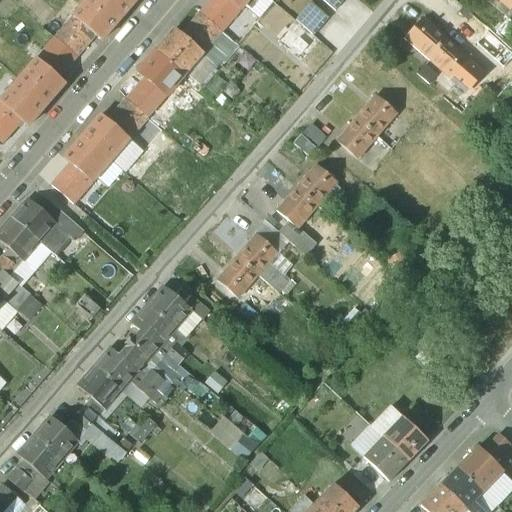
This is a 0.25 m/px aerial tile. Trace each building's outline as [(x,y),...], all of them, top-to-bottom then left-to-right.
[(119,21),(94,0),(89,0),(73,19),(95,37),(101,42),(119,21)] [(94,0),(119,21),(136,0),(94,0)] [(224,0),(209,0),(198,14),(221,34),(239,13),(224,0)] [(224,0),(239,13),(249,0),(224,0)] [(301,62),(320,41),(314,36),(346,0),(314,0),(278,41),(301,62)] [(511,8),(511,0),(494,0),(509,13),(511,8)] [(198,14),(180,35),(203,55),(221,34),(198,14)] [(95,37),(73,19),(55,40),(77,58),(95,37)] [(445,41),(422,21),(404,42),(426,62),(445,41)] [(174,30),(155,52),(184,77),(203,55),(180,35),(174,30)] [(55,40),(37,61),(59,80),(77,58),(55,40)] [(445,41),(426,62),(449,81),(468,60),(445,41)] [(184,77),(155,52),(136,74),(142,79),(165,99),(184,77)] [(59,80),(37,61),(18,83),(45,106),(64,84),(59,80)] [(142,79),(124,100),(147,120),(165,99),(142,79)] [(45,106),(18,83),(0,104),(0,105),(21,124),(27,128),(45,106)] [(396,115),(375,98),(355,120),(376,138),(396,115)] [(124,100),(106,122),(129,141),(147,120),(124,100)] [(21,124),(0,105),(0,142),(3,145),(21,124)] [(106,122),(100,117),(82,138),(110,162),(129,141),(106,122)] [(376,138),(355,120),(335,143),(356,161),(376,138)] [(393,135),(384,145),(391,151),(399,140),(393,135)] [(82,138),(63,160),(69,165),(92,184),(110,162),(82,138)] [(69,165),(49,185),(73,206),(92,184),(69,165)] [(336,185),(315,167),(295,189),(316,208),(335,187),(336,185)] [(335,187),(316,208),(324,214),(335,202),(342,193),(335,187)] [(316,208),(295,189),(276,212),(288,223),(297,230),(316,208)] [(56,224),(28,200),(12,219),(39,243),(56,224)] [(335,202),(324,214),(331,221),(342,208),(335,202)] [(39,243),(12,219),(0,232),(0,242),(9,250),(23,263),(39,243)] [(297,230),(288,223),(278,234),(305,257),(315,245),(297,230)] [(75,241),(63,231),(59,235),(55,240),(67,250),(75,241)] [(255,236),(236,259),(257,277),(276,254),(255,236)] [(23,263),(9,250),(0,260),(0,269),(10,278),(23,263)] [(257,277),(236,259),(216,282),(237,300),(257,277)] [(0,269),(0,289),(10,278),(0,269)] [(289,284),(274,271),(264,283),(272,289),(279,295),(289,284)] [(184,306),(163,288),(147,307),(174,331),(190,312),(184,306)] [(272,289),(261,301),(267,307),(279,295),(272,289)] [(210,312),(191,297),(184,306),(190,312),(202,321),(210,312)] [(259,316),(244,305),(238,312),(252,324),(259,316)] [(174,331),(147,307),(131,325),(139,332),(158,349),(174,331)] [(139,332),(118,357),(137,374),(158,349),(139,332)] [(170,351),(166,356),(178,366),(187,355),(175,345),(170,351)] [(118,357),(110,350),(94,368),(121,392),(137,374),(118,357)] [(121,392),(94,368),(77,387),(92,399),(99,405),(105,411),(121,392)] [(147,377),(144,380),(156,391),(164,383),(151,372),(147,377)] [(156,391),(144,380),(141,384),(137,389),(149,400),(156,391)] [(92,399),(78,415),(91,427),(98,419),(92,414),(99,405),(92,399)] [(245,461),(266,437),(232,406),(210,430),(245,461)] [(91,427),(78,415),(64,431),(71,437),(78,429),(84,434),(91,427)] [(64,431),(51,418),(34,438),(60,462),(77,442),(71,437),(64,431)] [(426,444),(401,420),(382,440),(407,464),(426,444)] [(134,435),(141,443),(157,428),(151,421),(134,435)] [(497,436),(481,454),(492,465),(509,447),(497,436)] [(60,462),(34,438),(18,456),(24,462),(37,474),(44,480),(60,462)] [(382,440),(363,460),(388,483),(407,464),(382,440)] [(476,449),(456,470),(481,495),(502,474),(492,465),(481,454),(476,449)] [(37,474),(24,462),(7,481),(21,492),(37,474)] [(481,495),(456,470),(440,487),(465,511),(472,504),(481,495)] [(2,486),(0,489),(0,511),(3,511),(16,498),(2,486)] [(332,486),(314,506),(319,511),(357,511),(356,511),(357,510),(332,486)] [(440,487),(420,508),(423,511),(464,511),(465,511),(440,487)]
